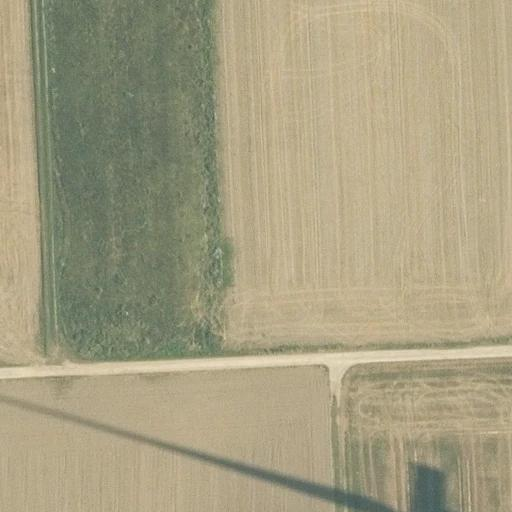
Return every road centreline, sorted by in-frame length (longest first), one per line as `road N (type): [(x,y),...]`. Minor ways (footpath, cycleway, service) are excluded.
road 1 (track): [(0,378),(511,354)]
road 2 (track): [(54,375),(40,0)]
road 3 (track): [(333,362),(340,511)]
